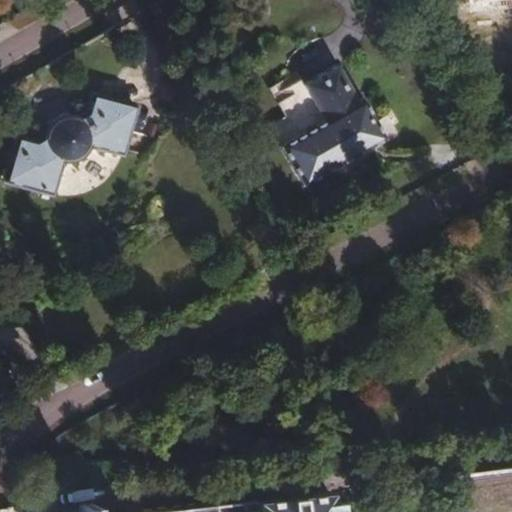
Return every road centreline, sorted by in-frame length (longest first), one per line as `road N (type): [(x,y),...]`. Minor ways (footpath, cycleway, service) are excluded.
road 1 (residential): [(511,171),(65,397),(28,419),(0,452)]
road 2 (residential): [(0,62),(109,0)]
